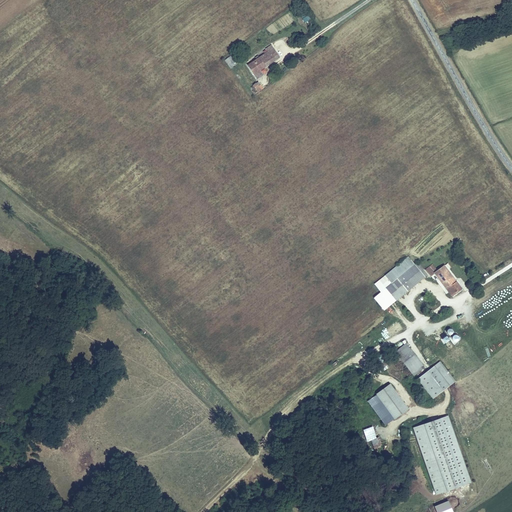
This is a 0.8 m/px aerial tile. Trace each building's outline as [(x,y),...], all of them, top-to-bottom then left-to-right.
[(303,22),(309,21),(308,13),(301,14),(303,22)] [(266,51),(247,65),(256,79),(261,75),(258,70),(278,57),(269,44),(263,48),(266,51)] [(229,69),(236,65),(232,56),(224,59),(229,69)] [(255,82),(251,85),(256,92),(260,89),(255,82)] [(393,300),(423,279),(414,266),(408,258),(383,275),(389,284),(384,288),(393,300)] [(416,265),(414,266),(423,279),(425,277),(416,265)] [(437,271),(432,265),(425,271),(429,276),(432,274),(437,271)] [(437,271),(432,274),(451,298),(460,291),(442,267),(437,271)] [(444,331),(449,337),(454,332),(450,327),(444,331)] [(454,345),(462,338),(456,332),(449,339),(454,345)] [(413,375),(423,368),(406,344),(395,351),(413,375)] [(439,362),(417,381),(433,400),(456,381),(439,362)] [(379,394),(396,418),(409,409),(392,385),(379,394)] [(415,429),(437,494),(472,483),(449,417),(415,429)] [(371,439),(373,448),(381,446),(379,437),(371,439)] [(435,511),(451,511),(448,501),(433,507),(435,511)]
